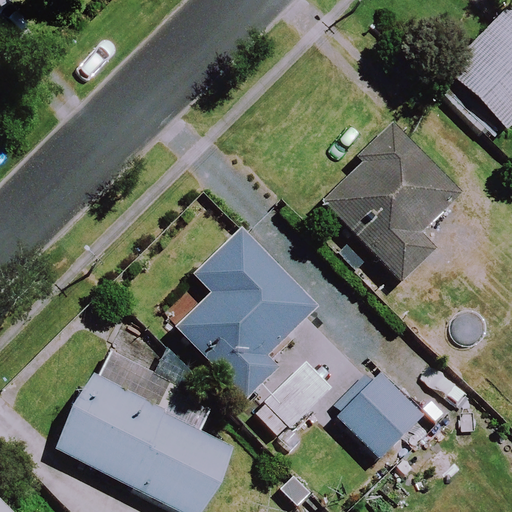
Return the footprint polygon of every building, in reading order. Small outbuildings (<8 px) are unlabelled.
[(511,130),(511,8),(440,81),(501,141),(511,130)] [(451,205),(383,138),(313,210),(394,291),(431,253),(417,239),(451,205)] [(311,316),(233,239),(189,284),(207,302),(171,337),(239,405),(268,376),(260,368),(311,316)] [(326,396),(300,370),(250,419),(277,446),(326,396)] [(195,511),(225,458),(88,385),(50,456),(155,511),(195,511)]
